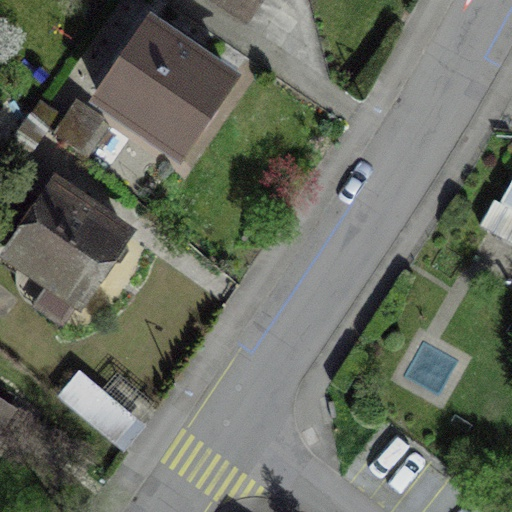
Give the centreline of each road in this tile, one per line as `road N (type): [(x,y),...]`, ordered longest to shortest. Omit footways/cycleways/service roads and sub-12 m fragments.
road 1 (residential): [(227,411),(500,0)]
road 2 (residential): [(227,411),(353,511)]
road 3 (residential): [(161,511),(227,411)]
